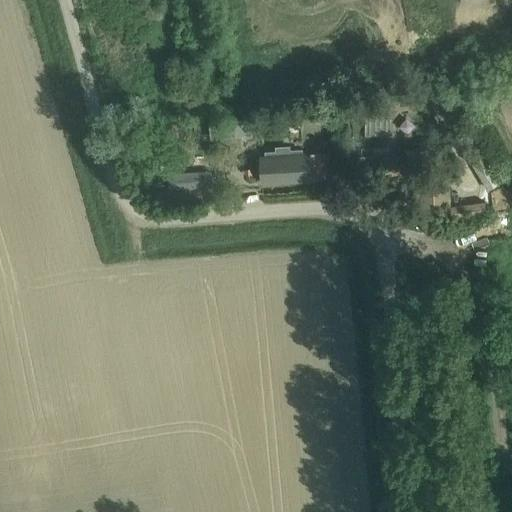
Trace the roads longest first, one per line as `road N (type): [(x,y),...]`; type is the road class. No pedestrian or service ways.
road 1 (unclassified): [(381,236),(337,211),(180,219),(144,212),(113,171),(64,0)]
road 2 (track): [(408,511),(381,236)]
